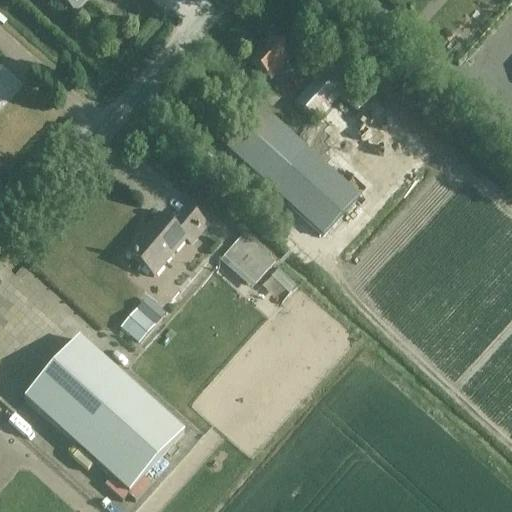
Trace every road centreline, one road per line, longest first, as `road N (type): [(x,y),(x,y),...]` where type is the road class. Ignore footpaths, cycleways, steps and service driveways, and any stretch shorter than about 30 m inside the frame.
road 1 (tertiary): [(0,254),(228,0)]
road 2 (track): [(511,88),(447,74),(359,0)]
